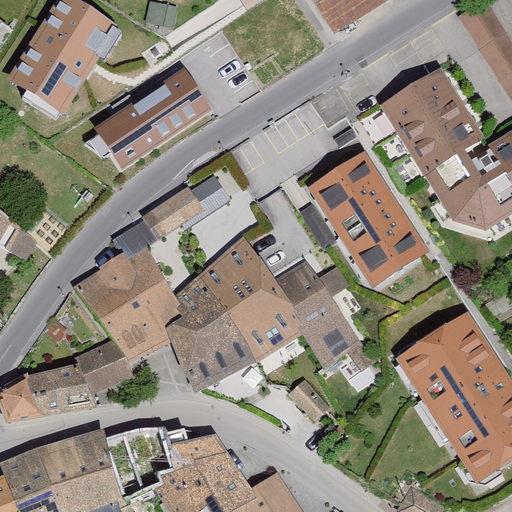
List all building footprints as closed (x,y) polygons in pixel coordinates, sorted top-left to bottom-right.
[(118,26),(74,0),(55,0),(8,81),(66,115),(118,26)] [(309,0),(329,33),(384,0),(309,0)] [(511,51),(481,1),(454,18),(511,111),(511,51)] [(511,137),(497,147),(447,66),(381,107),(452,223),(486,231),(511,214),(511,137)] [(184,75),(97,131),(122,169),(209,112),(184,75)] [(366,143),(304,181),(365,278),(426,239),(366,143)] [(202,209),(186,187),(143,217),(159,240),(202,209)] [(0,204),(0,263),(10,255),(24,255),(36,238),(0,211),(0,206),(1,205),(0,204)] [(112,340),(127,360),(170,341),(166,326),(186,315),(175,295),(133,224),(111,239),(121,254),(74,285),(112,340)] [(242,241),(175,295),(186,315),(166,326),(170,341),(189,395),(304,335),(270,282),(242,241)] [(304,260),(270,282),(304,335),(324,366),(357,345),(328,297),(315,278),(304,260)] [(333,266),(315,278),(328,297),(346,284),(333,266)] [(511,372),(469,304),(394,350),(473,476),(511,451),(511,372)] [(74,353),(77,364),(88,396),(134,380),(127,360),(112,340),(74,353)] [(77,364),(26,375),(37,415),(92,406),(88,396),(77,364)] [(37,415),(26,375),(0,385),(5,422),(37,415)] [(327,405),(302,379),(287,394),(312,420),(327,405)] [(39,446),(63,511),(127,511),(123,502),(154,494),(160,511),(195,511),(204,506),(206,511),(262,511),(263,511),(213,434),(190,442),(186,427),(167,433),(165,423),(102,434),(39,446)] [(0,474),(17,511),(63,511),(39,446),(0,459),(0,474)] [(17,511),(0,474),(0,511),(17,511)]
